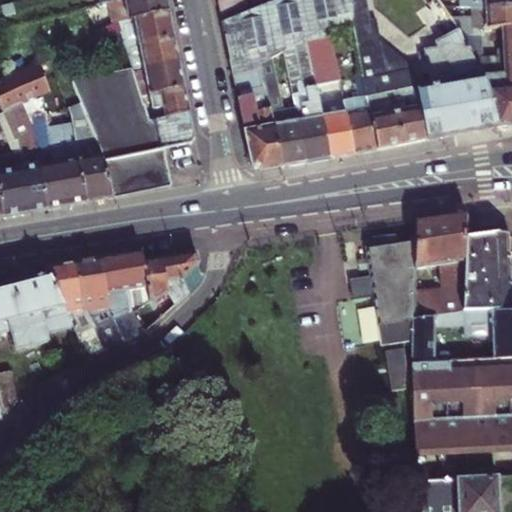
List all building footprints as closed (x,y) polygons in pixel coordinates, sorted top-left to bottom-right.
[(114,25),(120,24),(171,13),(168,0),(134,0),(110,5),(114,25)] [(218,0),(220,8),(247,3),(246,0),(218,0)] [(281,0),(249,12),(223,23),(234,74),(263,69),(262,64),(273,58),(284,53),(291,86),(314,80),(305,42),(328,29),(336,27),(352,23),(352,6),(350,0),(281,0)] [(365,2),(352,6),(352,23),(354,31),(360,61),(367,95),(417,85),(414,71),(379,44),(375,21),(368,22),(365,2)] [(247,3),(220,8),(223,23),(249,12),(247,3)] [(454,7),(443,6),(450,17),(455,15),(454,7)] [(475,31),(483,30),(504,30),(511,29),(511,7),(487,8),(472,8),(472,18),(451,19),(459,32),(463,39),(476,38),(475,31)] [(139,40),(140,46),(176,38),(171,13),(120,24),(123,32),(127,31),(130,42),(139,40)] [(352,23),(336,27),(337,35),(354,31),(352,23)] [(3,72),(6,80),(39,67),(51,62),(65,56),(123,32),(120,24),(114,25),(45,52),(46,55),(3,72)] [(476,38),(463,39),(489,85),(497,127),(511,126),(511,124),(511,29),(504,30),(507,57),(492,58),(483,43),(483,30),(475,31),(476,38)] [(419,93),(427,141),(497,127),(489,85),(463,39),(459,32),(439,45),(441,52),(428,55),(433,90),(419,93)] [(133,69),(135,73),(181,63),(176,38),(140,46),(127,49),(133,69)] [(279,82),(273,58),(262,64),(263,69),(271,110),(272,114),(284,111),(278,84),(279,82)] [(367,95),(360,61),(351,62),(354,78),(357,77),(361,96),(367,95)] [(135,73),(142,97),(187,88),(181,63),(135,73)] [(0,104),(2,111),(23,103),(49,93),(39,67),(6,80),(0,82),(0,104)] [(80,100),(94,140),(115,198),(118,195),(165,187),(167,171),(162,151),(190,146),(197,139),(192,113),(149,122),(142,97),(135,73),(133,69),(74,82),(80,100)] [(271,110),(263,69),(234,74),(242,116),(271,110)] [(331,160),(319,104),(315,87),(314,80),(291,86),(296,109),(307,165),(331,160)] [(394,113),(372,117),(379,150),(427,141),(419,93),(417,85),(367,95),(369,104),(391,99),(405,96),(408,110),(394,113)] [(187,88),(142,97),(149,122),(192,113),(187,88)] [(85,204),(73,139),(64,141),(57,111),(53,111),(49,93),(23,103),(35,139),(45,193),(27,198),(31,214),(85,204)] [(73,93),(62,96),(69,117),(72,136),(86,133),(89,142),(94,140),(80,100),(76,101),(73,93)] [(361,96),(342,100),(354,156),(379,150),(372,117),(369,104),(367,95),(361,96)] [(391,99),(369,104),(372,117),(394,113),(391,99)] [(342,100),(319,104),(331,160),(354,156),(342,100)] [(35,139),(23,103),(2,111),(14,139),(18,138),(20,154),(0,157),(0,207),(2,219),(31,214),(27,198),(45,193),(35,139)] [(283,169),(307,165),(296,109),(284,111),(272,114),(283,169)] [(271,110),(242,116),(252,167),(262,173),(283,169),(272,114),(271,110)] [(72,136),(73,139),(85,204),(115,198),(94,140),(89,142),(86,133),(72,136)] [(417,241),(416,270),(442,267),(443,283),(450,282),(452,315),(466,314),(466,235),(466,213),(418,220),(417,241)] [(466,235),(466,314),(511,310),(511,263),(511,230),(466,235)] [(368,256),(370,268),(371,275),(373,295),(379,343),(382,362),(413,358),(413,343),(414,317),(415,290),(416,270),(417,241),(367,248),(368,256)] [(148,287),(143,262),(141,251),(101,258),(109,307),(125,342),(146,333),(140,321),(135,311),(143,306),(142,304),(146,302),(144,291),(144,287),(148,287)] [(198,253),(143,262),(148,287),(144,287),(144,291),(146,302),(142,304),(143,306),(135,311),(140,321),(146,333),(187,296),(203,279),(198,264),(200,263),(198,253)] [(370,268),(368,256),(355,259),(356,270),(370,268)] [(109,307),(101,258),(77,263),(85,309),(87,313),(101,310),(108,333),(115,347),(125,342),(109,307)] [(85,309),(77,263),(47,268),(50,275),(74,326),(89,358),(106,351),(100,336),(87,313),(85,309)] [(48,332),(74,326),(50,275),(0,287),(0,338),(1,339),(0,336),(0,332),(13,330),(18,349),(50,341),(48,332)] [(373,295),(371,275),(348,278),(351,298),(373,295)] [(424,289),(415,290),(414,317),(440,315),(439,294),(425,294),(424,289)] [(511,310),(466,314),(452,315),(440,315),(414,317),(413,343),(413,358),(414,362),(434,361),(434,344),(433,328),(468,327),(469,338),(495,337),(496,359),(511,357),(511,310)] [(511,357),(496,359),(434,361),(414,362),(416,420),(443,418),(468,417),(493,416),(511,414),(511,357)] [(511,414),(493,416),(495,466),(502,466),(502,470),(511,469),(511,414)] [(493,416),(468,417),(470,467),(495,466),(493,416)] [(468,417),(443,418),(445,473),(470,472),(470,467),(468,417)] [(443,418),(416,420),(419,482),(446,481),(445,473),(443,418)] [(409,465),(377,467),(379,497),(410,495),(409,465)] [(478,479),(478,474),(493,473),(493,479),(499,478),(511,477),(511,469),(502,470),(502,466),(495,466),(470,467),(470,472),(445,473),(446,481),(478,479)] [(500,511),(499,478),(493,479),(478,479),(446,481),(419,482),(420,511),(500,511)]
